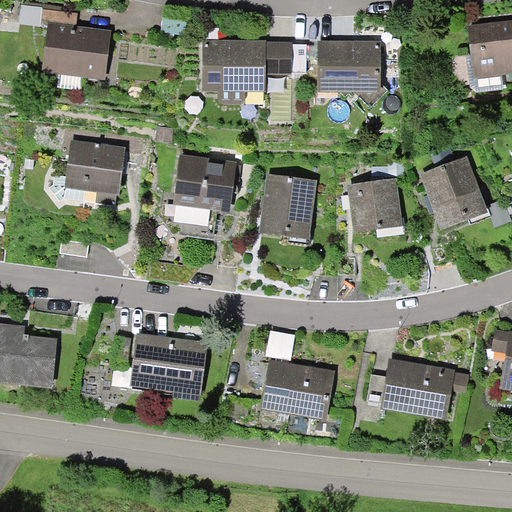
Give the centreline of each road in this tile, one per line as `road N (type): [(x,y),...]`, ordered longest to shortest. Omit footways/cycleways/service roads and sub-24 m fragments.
road 1 (residential): [(0,280),(325,322),(445,309),(511,286)]
road 2 (tertiary): [(16,437),(330,479),(511,493)]
road 3 (residential): [(426,0),(310,7),(220,0)]
